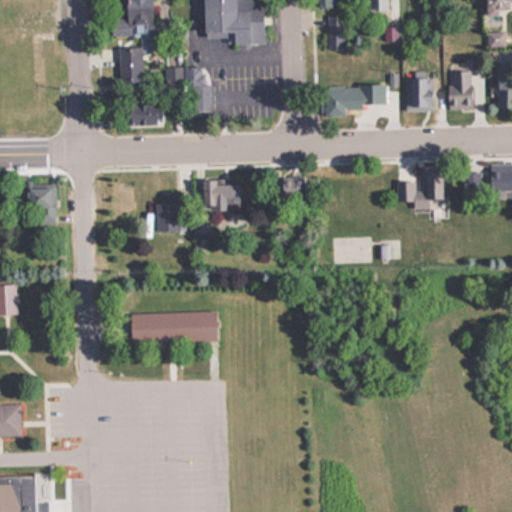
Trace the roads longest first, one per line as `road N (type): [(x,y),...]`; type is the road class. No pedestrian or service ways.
road 1 (residential): [(85,511),(74,0)]
road 2 (residential): [(511,137),(0,148)]
road 3 (residential): [(304,143),(296,0)]
